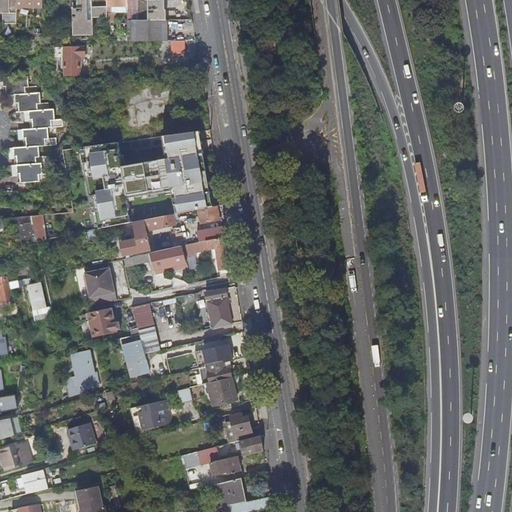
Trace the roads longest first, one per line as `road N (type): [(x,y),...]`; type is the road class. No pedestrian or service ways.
road 1 (motorway): [(325,0),(384,511)]
road 2 (motorway): [(478,0),(501,242),(487,511)]
road 3 (motorway): [(337,0),(389,108),(437,283)]
road 4 (motorway): [(385,0),(420,141),(437,283)]
road 5 (secondary): [(210,0),(264,279)]
road 6 (secondary): [(264,279),(223,0)]
road 7 (secondary): [(303,511),(264,279)]
road 8 (motorway): [(437,283),(442,511)]
